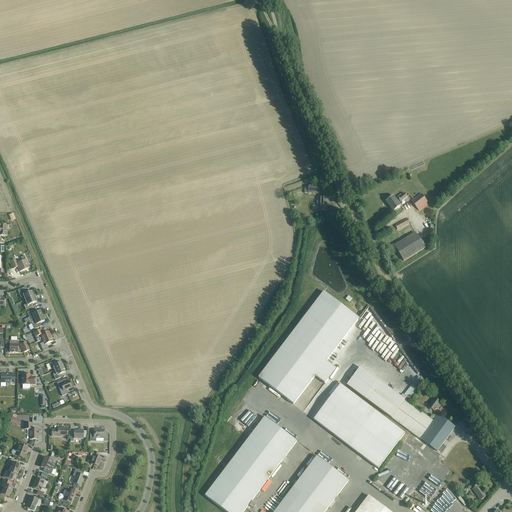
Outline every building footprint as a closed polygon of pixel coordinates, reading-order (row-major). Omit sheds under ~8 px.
[(305,186),(305,193),(308,193),(308,194),(319,194),(319,192),(319,186),(311,186),(308,185),(308,186),(305,186)] [(393,196),(386,202),(393,212),(401,206),(397,202),(399,200),(400,202),(407,197),(405,194),(401,197),(400,196),(397,198),(398,199),(396,200),(393,196)] [(411,201),(419,211),(424,208),(423,206),(427,202),(421,194),(411,201)] [(313,205),(313,210),(316,210),(316,211),(317,211),(326,211),(326,197),(320,197),(320,201),(317,201),(317,205),(313,205)] [(397,230),(410,223),(408,219),(395,226),(397,230)] [(415,233),(394,246),(403,261),(425,248),(415,233)] [(15,260),(11,261),(14,269),(18,267),(20,272),(29,268),(27,261),(24,256),(21,258),(22,262),(17,264),(15,260)] [(26,287),(18,291),(21,298),(23,297),(25,301),(35,296),(33,292),(32,293),(32,291),(28,293),(27,290),(26,287)] [(326,361),(359,319),(324,292),(258,378),(293,405),(315,376),(324,384),(336,369),(326,361)] [(35,296),(25,301),(26,304),(24,305),(26,310),(32,307),(31,305),(36,302),(36,301),(37,300),(35,296)] [(27,319),(24,320),(25,323),(28,322),(29,322),(34,320),(42,316),(40,311),(35,313),(34,310),(27,313),(29,318),(27,319)] [(34,320),(29,322),(30,325),(32,324),(34,330),(41,327),(40,323),(44,321),(42,316),(34,320)] [(42,334),(41,332),(41,330),(38,331),(34,333),(37,342),(42,340),(51,337),(49,332),(46,333),(42,334)] [(51,337),(42,340),(43,343),(40,344),(42,349),(47,347),(46,344),(53,342),(51,337)] [(15,353),(17,353),(18,345),(18,341),(10,341),(10,345),(10,353),(12,353),(15,353)] [(20,345),(23,353),(29,350),(26,343),(20,345)] [(54,371),(63,367),(61,362),(56,364),(55,362),(48,364),(51,370),(53,369),(54,369),(54,371)] [(63,367),(54,371),(55,373),(55,374),(53,375),(55,380),(62,377),(60,375),(65,372),(63,367)] [(391,418),(420,439),(437,452),(455,427),(438,414),(438,415),(435,418),(435,419),(433,421),(405,400),(360,368),(347,386),(391,418)] [(8,375),(0,375),(0,378),(0,382),(0,383),(1,383),(6,383),(9,383),(9,384),(15,384),(15,374),(8,374),(8,375)] [(22,374),(22,385),(35,385),(35,377),(30,377),(30,374),(22,374)] [(62,389),(59,390),(62,396),(68,394),(66,390),(72,388),(69,381),(67,382),(65,380),(62,381),(63,384),(60,385),(62,389)] [(340,385),(314,420),(378,469),(405,434),(340,385)] [(442,404),(434,398),(428,407),(434,412),(438,407),(439,407),(442,404)] [(205,496),(225,511),(243,511),(297,442),(265,417),(205,496)] [(38,440),(38,429),(32,429),(32,424),(24,424),(24,429),(29,430),(29,440),(38,440)] [(67,437),(68,429),(57,429),(57,431),(51,430),(51,437),(67,437)] [(71,433),(70,442),(73,442),(73,439),(83,439),(84,430),(80,430),(80,431),(74,431),(74,433),(71,433)] [(96,438),(104,439),(104,442),(108,442),(108,433),(104,433),(104,430),(94,430),(94,434),(90,434),(90,442),(96,442),(96,438)] [(15,455),(15,456),(23,459),(25,452),(26,452),(28,448),(19,444),(17,448),(18,448),(17,451),(15,450),(14,450),(13,451),(12,451),(12,452),(12,453),(12,454),(13,455),(15,455)] [(97,457),(99,453),(91,453),(90,457),(93,458),(90,464),(98,467),(101,458),(97,457)] [(45,457),(43,462),(52,466),(56,468),(58,463),(59,460),(51,457),(50,459),(45,457)] [(325,511),(349,481),(317,457),(284,500),(274,511),(325,511)] [(10,468),(19,471),(21,466),(16,464),(17,461),(11,459),(9,464),(11,465),(10,468)] [(43,462),(41,467),(44,469),(46,469),(45,472),(51,475),(51,474),(53,470),(55,470),(56,468),(52,466),(43,462)] [(19,471),(10,468),(9,470),(7,470),(4,477),(12,481),(14,475),(17,476),(19,471)] [(83,476),(84,473),(75,470),(73,476),(75,477),(73,483),(80,486),(83,480),(84,476),(83,476)] [(47,482),(36,478),(33,488),(40,491),(42,487),(44,488),(47,482)] [(4,481),(2,487),(4,487),(3,490),(11,493),(13,488),(11,487),(12,484),(10,484),(4,481)] [(473,482),(466,488),(468,490),(469,490),(475,485),(473,482)] [(478,485),(473,489),(480,500),(486,496),(478,485)] [(59,499),(60,500),(63,501),(71,504),(74,496),(75,496),(77,490),(71,487),(70,490),(67,489),(65,496),(61,494),(59,495),(58,498),(59,499)] [(0,491),(0,497),(4,499),(5,496),(9,498),(11,493),(3,490),(2,492),(0,491)] [(456,492),(454,493),(458,498),(464,506),(466,505),(460,497),(456,492)] [(279,496),(266,511),(274,511),(284,500),(279,496)] [(390,511),(368,496),(356,511),(390,511)] [(38,500),(30,497),(28,501),(29,501),(28,504),(27,503),(25,508),(34,511),(36,505),(38,500)]
